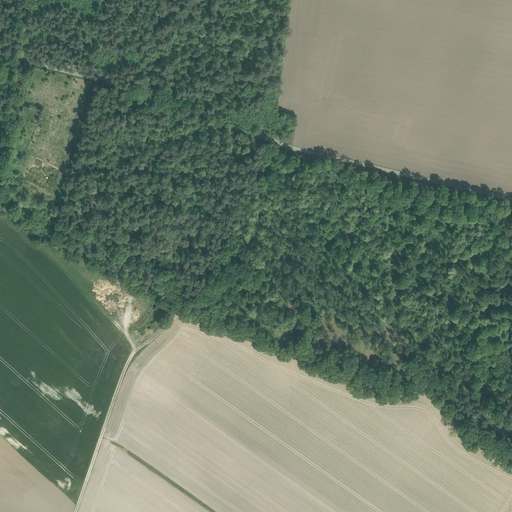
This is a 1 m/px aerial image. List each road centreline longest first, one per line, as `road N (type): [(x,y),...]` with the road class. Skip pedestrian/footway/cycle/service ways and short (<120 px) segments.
road 1 (unknown): [(255,135),(176,305),(244,317),(270,336),(371,377),(436,389),(486,438),(511,450)]
road 2 (unclassified): [(0,53),(176,103),(269,141),(511,198)]
road 3 (track): [(176,305),(127,362),(74,511)]
